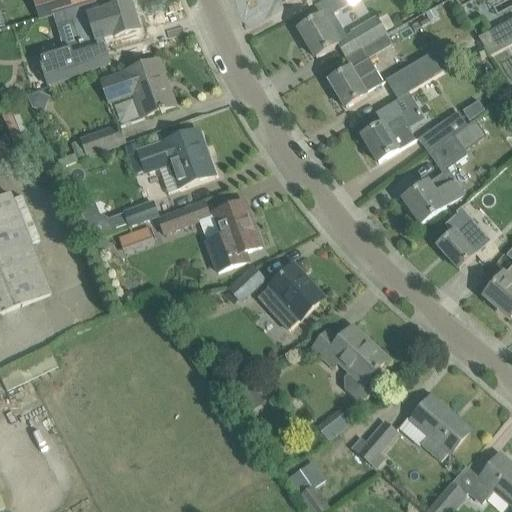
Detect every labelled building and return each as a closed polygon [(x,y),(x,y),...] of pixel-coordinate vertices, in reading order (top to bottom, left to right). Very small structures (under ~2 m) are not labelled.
[(34,0),(40,20),(105,0),(104,0),(34,0)] [(317,21),(300,31),(317,59),(324,55),(334,49),(338,47),(349,40),(347,37),(334,15),(351,5),(350,4),(347,0),(328,0),(316,7),(317,9),(322,18),(317,21)] [(75,64),(75,66),(120,52),(116,39),(140,32),(131,3),(107,11),(78,20),(82,33),(92,30),(111,25),(115,36),(70,48),(46,56),(50,71),(75,64)] [(431,22),(440,17),(436,11),(428,15),(431,22)] [(378,17),(350,33),(351,35),(360,50),(362,49),(386,35),(388,34),(378,17)] [(511,21),(498,29),(508,48),(511,45),(511,21)] [(352,69),(331,82),(347,109),(386,86),(372,60),(369,62),(363,51),(362,49),(360,50),(346,59),(352,69)] [(440,52),(389,83),(400,101),(420,89),(451,70),(440,52)] [(103,82),(111,103),(135,95),(143,117),(171,107),(162,81),(166,80),(159,62),(103,82)] [(480,103),(471,108),(477,118),(485,112),(480,103)] [(380,127),(363,138),(379,164),(385,161),(397,154),(399,152),(416,142),(409,130),(408,128),(409,128),(402,115),(395,104),(376,115),(382,126),(380,127)] [(119,123),(71,141),(75,151),(57,158),(60,166),(126,141),(119,123)] [(428,156),(453,137),(443,123),(418,142),(428,156)] [(404,201),(422,226),(466,195),(449,172),(467,158),(464,153),(478,143),(475,139),(480,135),(472,124),(453,137),(428,156),(443,176),(428,186),(428,185),(404,201)] [(145,170),(147,174),(171,166),(180,190),(216,177),(209,158),(205,159),(202,150),(206,148),(199,132),(187,136),(163,144),(164,145),(139,154),(139,151),(127,156),(134,175),(145,170)] [(0,316),(51,294),(10,194),(0,197),(0,316)] [(128,227),(158,215),(153,199),(122,211),(128,227)] [(162,235),(212,217),(206,199),(157,217),(162,235)] [(215,215),(224,239),(208,245),(219,274),(230,270),(249,263),(246,255),(263,248),(255,228),(252,229),(244,205),(246,204),(246,203),(227,211),(215,215)] [(453,235),(439,247),(460,271),(466,266),(475,258),(477,256),(492,243),(462,210),(445,226),(453,235)] [(148,228),(120,238),(125,251),(153,240),(148,228)] [(281,299),(269,310),(290,332),(302,322),(310,314),(325,300),(294,267),(290,271),(280,280),(271,288),(281,299)] [(241,302),(265,281),(254,269),(230,291),(241,302)] [(499,282),(486,297),(511,319),(511,269),(505,278),(504,276),(499,282)] [(342,361),(347,366),(352,371),(344,380),(345,391),(356,401),(368,401),(379,388),(371,381),(377,374),(377,375),(380,371),(389,361),(353,329),(340,343),(329,333),(315,348),(314,350),(334,369),(342,361)] [(247,378),(230,390),(243,410),(246,408),(253,419),(268,408),(247,378)] [(420,444),(441,462),(448,453),(451,456),(472,432),(471,431),(468,435),(452,422),(455,418),(433,399),(413,422),(428,435),(420,444)] [(318,432),(326,444),(350,427),(341,415),(318,432)] [(383,420),(366,442),(360,438),(351,449),(371,465),(398,432),(383,420)] [(481,480),(469,494),(483,506),(495,492),(511,506),(511,469),(500,459),(502,457),(501,457),(488,472),(481,480)] [(310,511),(322,511),(330,507),(315,488),(326,480),(313,462),(288,480),(299,496),(310,511)] [(454,485),(431,511),(452,511),(467,495),(454,485)]
